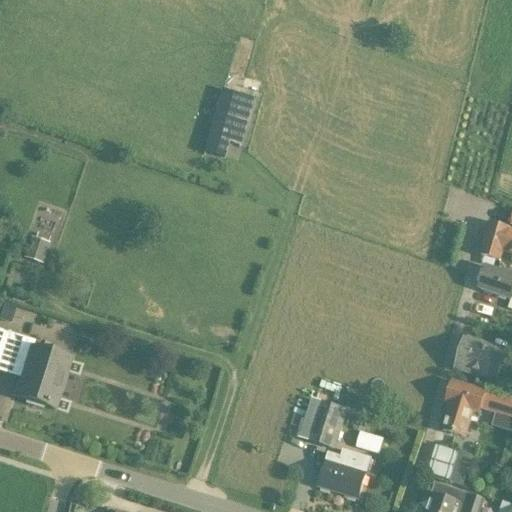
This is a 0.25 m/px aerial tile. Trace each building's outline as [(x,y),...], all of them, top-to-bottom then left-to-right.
[(255,99),(222,90),(211,129),(204,154),(227,160),(231,145),(242,148),(247,129),(255,99)] [(511,254),(511,230),(490,224),(480,257),(499,262),(502,252),(511,254)] [(48,245),(47,245),(49,239),(37,235),(35,240),(31,239),(24,260),(42,266),(48,245)] [(508,300),(509,300),(511,300),(511,277),(487,269),(480,291),(508,300)] [(60,391),(62,391),(66,378),(64,377),(70,359),(33,348),(34,343),(7,335),(0,356),(0,372),(22,379),(16,397),(25,400),(26,404),(43,409),(47,406),(55,409),(60,391)] [(505,351),(466,339),(456,370),(495,382),(505,351)] [(484,415),(485,411),(506,418),(506,417),(511,419),(511,400),(511,401),(485,391),(484,395),(452,384),(446,403),(450,404),(441,432),(464,440),(473,414),(480,416),(480,414),(484,415)] [(334,450),(346,412),(309,400),(297,438),(334,450)] [(382,455),(386,439),(360,433),(357,450),(382,455)] [(318,488),(358,501),(366,476),(326,463),(318,488)] [(454,492),(454,491),(436,484),(432,495),(433,496),(427,511),(480,511),(484,503),(454,492)]
